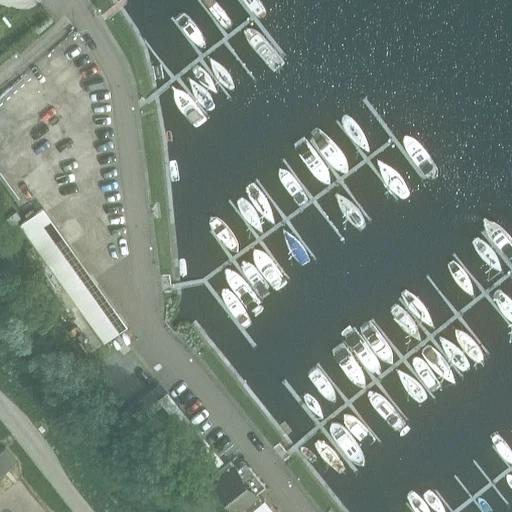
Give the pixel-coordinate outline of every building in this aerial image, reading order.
[(20,224),(103,341),(125,325),(41,208),(20,224)] [(157,384),(119,415),(124,422),(163,391),(157,384)] [(167,392),(157,400),(214,469),(224,461),(167,392)] [(5,448),(0,451),(0,474),(16,462),(5,448)] [(246,511),(261,500),(230,462),(212,476),(240,511),(246,511)]
